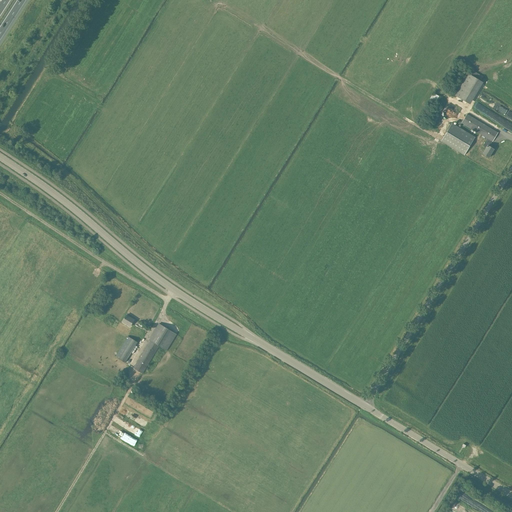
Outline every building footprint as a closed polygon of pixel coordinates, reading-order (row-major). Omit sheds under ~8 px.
[(472,70),(470,75),(480,81),(483,77),(472,70)] [(484,82),(480,81),(470,75),(464,71),(451,93),(470,104),(484,82)] [(430,100),(435,103),(439,96),(434,93),(430,100)] [(494,149),(490,147),(498,133),(491,128),(484,124),(467,114),(461,123),(487,139),(484,146),(487,148),(483,154),(489,158),(494,149)] [(441,141),(464,155),(475,137),(452,123),(441,141)] [(126,315),(122,322),(131,326),(134,320),(126,315)] [(134,368),(142,373),(143,374),(160,346),(167,351),(177,334),(159,323),(149,340),(150,340),(134,368)] [(128,365),(140,345),(126,338),(115,358),(128,365)] [(136,426),(132,433),(139,437),(143,431),(136,426)]
